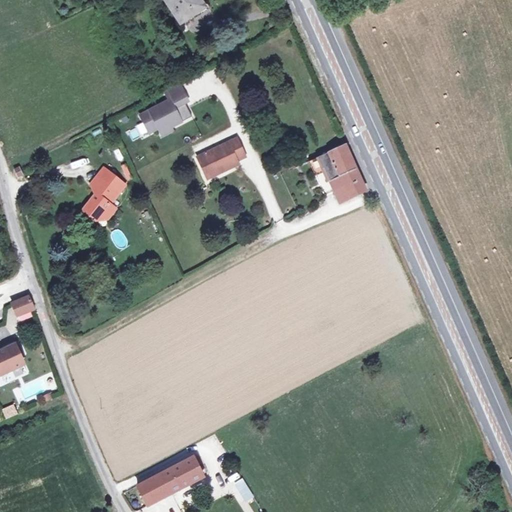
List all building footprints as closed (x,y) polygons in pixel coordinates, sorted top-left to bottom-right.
[(170,0),(183,18),(205,4),(202,0),(170,0)] [(167,86),(170,92),(184,85),(181,79),(167,86)] [(170,92),(172,95),(142,111),(152,128),(161,124),(162,126),(172,121),(173,123),(182,118),(175,104),(183,100),(187,98),(190,96),(184,85),(170,92)] [(185,104),(183,100),(175,104),(182,118),(194,111),(189,102),(185,104)] [(175,126),(173,123),(172,121),(162,126),(165,131),(175,126)] [(224,167),(241,158),(239,155),(248,151),(239,133),(200,152),(208,170),(222,163),(224,167)] [(340,173),(342,177),(336,180),(338,184),(335,186),(341,199),(366,188),(345,141),(309,158),(316,173),(327,168),(331,177),(340,173)] [(70,169),(86,163),(84,158),(68,163),(70,169)] [(128,163),(124,165),(130,179),(134,177),(128,163)] [(208,170),(210,173),(224,167),(222,163),(208,170)] [(84,205),(100,218),(108,217),(116,206),(111,202),(126,183),(105,166),(92,182),(99,188),(84,205)] [(100,218),(84,205),(82,208),(95,219),(100,218)] [(19,313),(34,306),(30,295),(14,301),(19,313)] [(0,371),(1,374),(26,363),(16,342),(0,349),(0,371)] [(1,409),(5,419),(18,414),(13,404),(1,409)] [(148,504),(205,474),(192,454),(137,484),(148,504)] [(243,477),(233,482),(243,504),(253,499),(243,477)]
